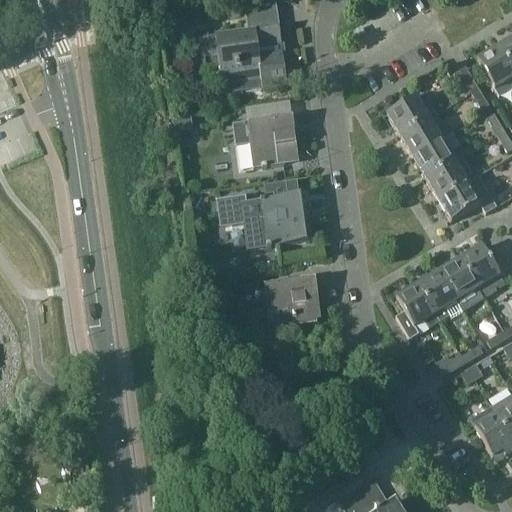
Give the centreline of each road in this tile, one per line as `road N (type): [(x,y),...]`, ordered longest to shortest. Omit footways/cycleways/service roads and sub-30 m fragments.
road 1 (residential): [(332,0),(332,80),(384,374),(467,511)]
road 2 (secondary): [(134,511),(70,104),(36,0)]
